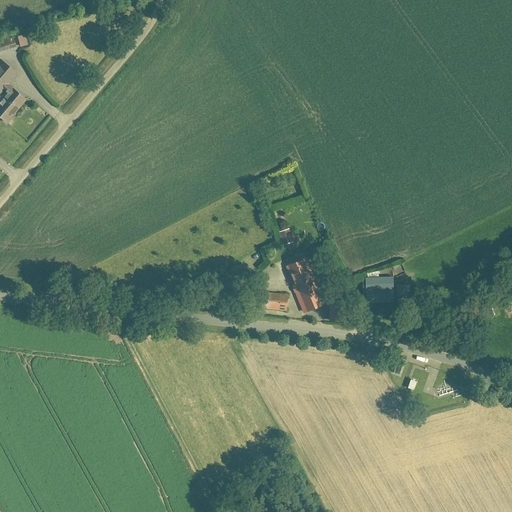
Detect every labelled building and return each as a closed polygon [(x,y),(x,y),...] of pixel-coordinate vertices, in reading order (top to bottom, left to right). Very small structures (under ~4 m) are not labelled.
[(0,53),(18,48),(15,36),(0,40),(0,53)] [(0,91),(5,95),(0,101),(0,120),(7,126),(26,99),(5,84),(13,73),(0,63),(0,91)] [(279,229),(283,244),(295,240),(291,226),(279,229)] [(264,254),(269,266),(282,261),(277,249),(264,254)] [(309,258),(287,266),(304,311),(326,302),(309,258)] [(371,277),(371,292),(394,292),(394,277),(371,277)] [(262,292),(260,309),(287,312),(289,295),(262,292)] [(328,300),(327,320),(345,321),(345,301),(328,300)]
